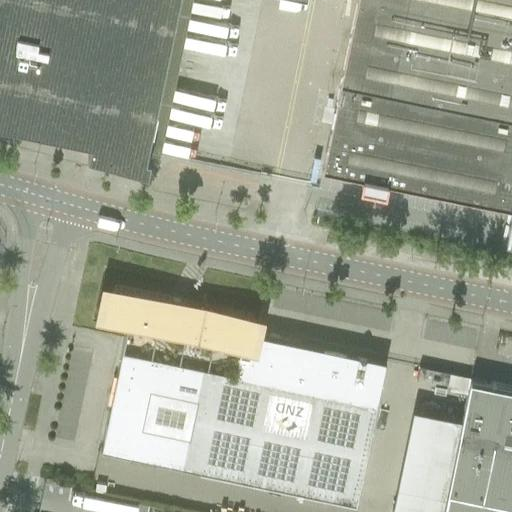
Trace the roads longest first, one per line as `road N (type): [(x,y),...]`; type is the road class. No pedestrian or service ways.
road 1 (tertiary): [(511,308),(52,204)]
road 2 (unknown): [(0,442),(297,511)]
road 3 (unknown): [(293,263),(336,0)]
road 4 (unclassified): [(52,204),(0,442)]
road 5 (unknown): [(374,511),(404,380)]
